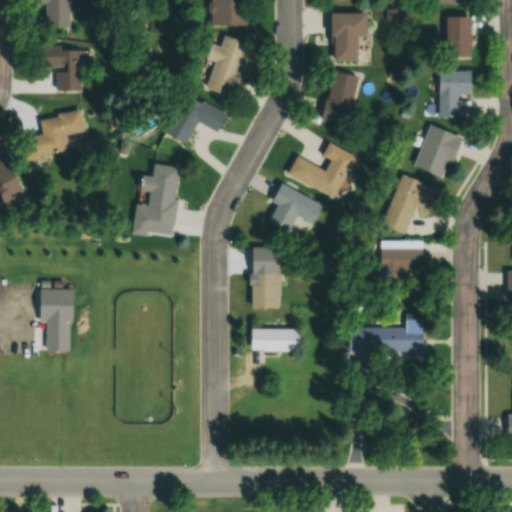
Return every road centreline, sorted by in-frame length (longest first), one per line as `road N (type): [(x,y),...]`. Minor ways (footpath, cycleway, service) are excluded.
road 1 (tertiary): [(511,481),(0,479)]
road 2 (residential): [(214,479),(219,236),(289,90),(293,0)]
road 3 (residential): [(467,481),(471,237),(476,209),(511,141)]
